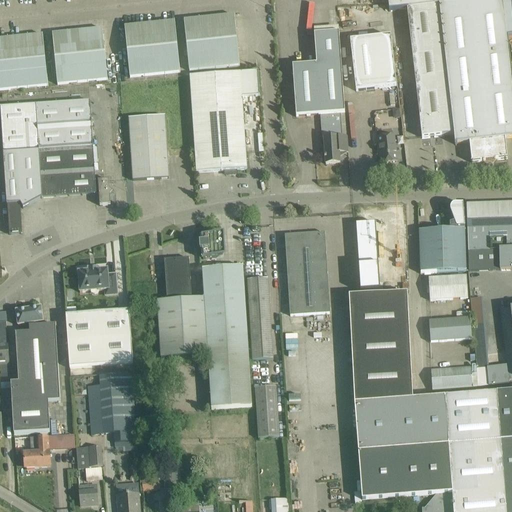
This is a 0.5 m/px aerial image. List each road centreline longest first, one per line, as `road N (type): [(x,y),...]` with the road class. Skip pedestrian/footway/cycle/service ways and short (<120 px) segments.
road 1 (unclassified): [(0,294),(56,255),(197,212),(278,200),(511,191)]
road 2 (unknown): [(343,405),(333,198)]
road 3 (unknown): [(412,194),(421,391)]
